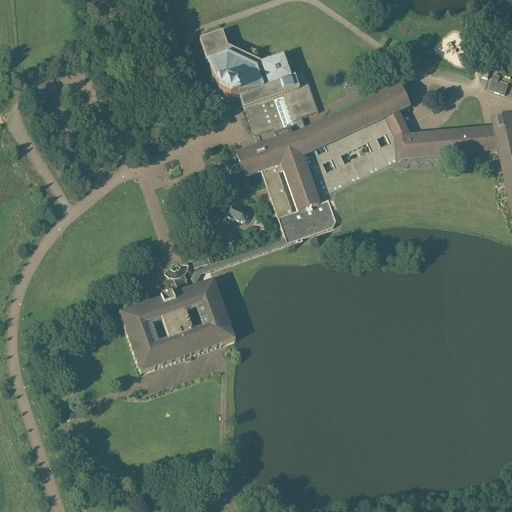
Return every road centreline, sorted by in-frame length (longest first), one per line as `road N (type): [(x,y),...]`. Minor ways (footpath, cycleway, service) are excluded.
road 1 (residential): [(59,511),(18,386),(16,313),(26,278),(58,227),(102,186),(140,165)]
road 2 (residential): [(140,165),(180,286)]
